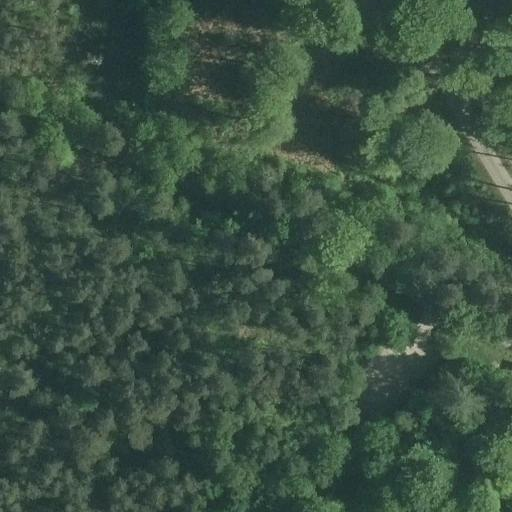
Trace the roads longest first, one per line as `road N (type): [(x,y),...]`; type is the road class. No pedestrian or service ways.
road 1 (unclassified): [(511,337),(0,93)]
road 2 (track): [(160,511),(349,416),(409,358),(438,303)]
road 3 (unclassified): [(511,198),(391,0)]
